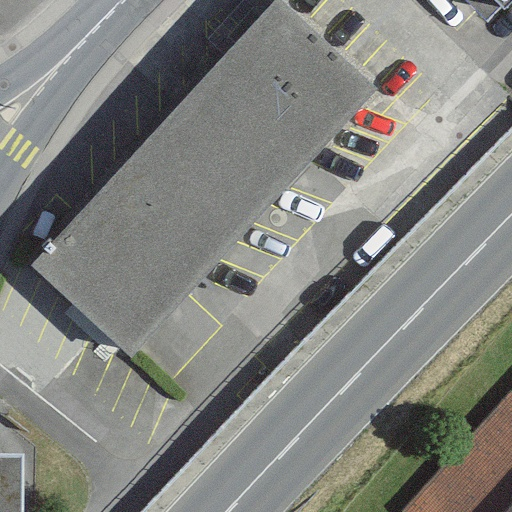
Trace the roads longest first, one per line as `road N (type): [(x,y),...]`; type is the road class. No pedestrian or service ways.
road 1 (primary): [(511,214),(226,511)]
road 2 (secondary): [(123,0),(0,122)]
